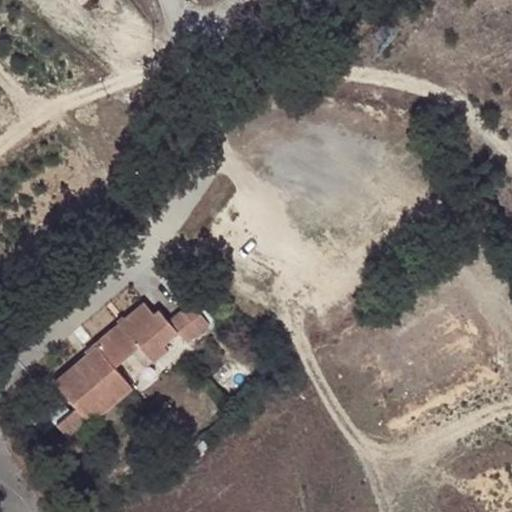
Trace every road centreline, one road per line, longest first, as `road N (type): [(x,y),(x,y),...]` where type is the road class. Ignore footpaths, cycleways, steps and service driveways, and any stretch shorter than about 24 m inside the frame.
road 1 (residential): [(169,0),(205,100),(208,172),(159,243),(0,383)]
road 2 (track): [(205,100),(295,72),(361,73),(456,103),(511,156)]
